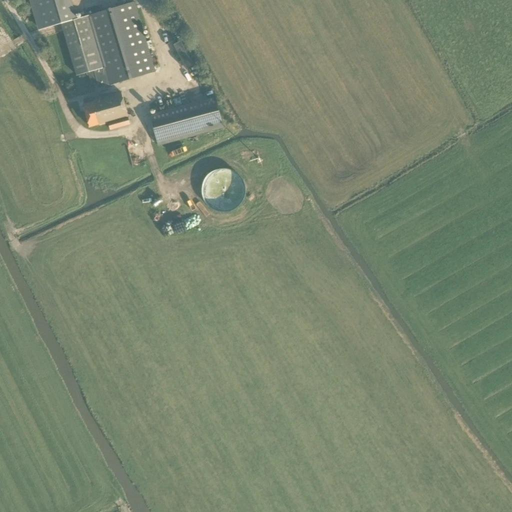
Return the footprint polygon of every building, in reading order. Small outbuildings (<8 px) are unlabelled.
[(61,24),(69,22),(62,0),(31,0),(41,30),(61,24)] [(99,89),(155,72),(134,2),(69,22),(61,24),(77,76),(94,71),(99,89)] [(93,101),(92,97),(84,100),(85,104),(83,105),(90,127),(99,125),(100,126),(108,123),(110,130),(130,125),(121,93),(93,101)] [(150,115),(159,146),(224,128),(216,97),(150,115)] [(208,206),(244,207),(244,174),(208,173),(208,206)]
